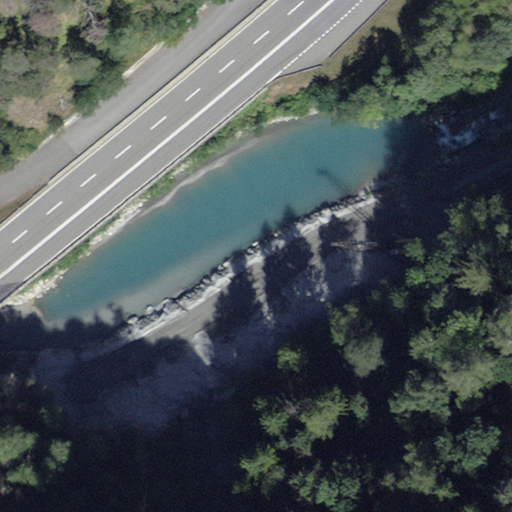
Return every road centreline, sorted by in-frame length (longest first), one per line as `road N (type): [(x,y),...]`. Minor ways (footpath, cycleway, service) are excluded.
road 1 (track): [(511,143),(54,399)]
road 2 (primary): [(0,253),(307,0)]
road 3 (unclassified): [(0,184),(242,0)]
